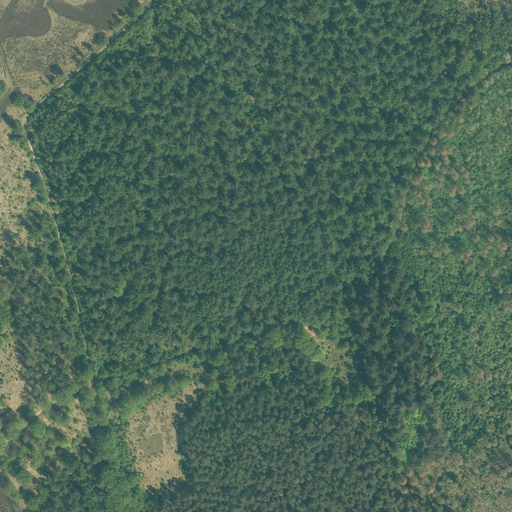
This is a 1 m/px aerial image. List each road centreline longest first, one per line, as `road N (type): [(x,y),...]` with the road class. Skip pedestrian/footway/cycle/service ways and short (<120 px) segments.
road 1 (track): [(485,75),(446,104),(430,128),(386,256),(351,300),(69,391),(0,449)]
road 2 (track): [(184,0),(246,83),(304,185),(351,300),(405,511)]
road 3 (track): [(23,120),(64,246),(93,381),(109,511)]
road 4 (track): [(158,0),(23,120)]
